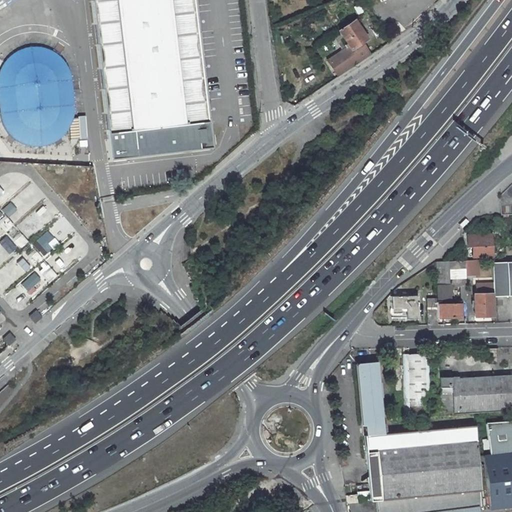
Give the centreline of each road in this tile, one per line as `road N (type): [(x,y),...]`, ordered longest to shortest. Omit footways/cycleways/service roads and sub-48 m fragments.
road 1 (motorway): [(0,511),(160,417),(245,352),(362,242),(499,79)]
road 2 (motorway): [(498,0),(298,250),(279,285)]
road 3 (motorway): [(511,21),(403,157),(279,285)]
road 4 (motorway): [(279,285),(194,355),(0,477)]
road 5 (tertiary): [(511,164),(350,324)]
road 6 (tertiary): [(456,0),(402,51),(275,130)]
road 7 (tertiary): [(251,440),(77,511)]
road 8 (tertiary): [(275,130),(150,245)]
road 9 (tertiary): [(157,273),(264,400)]
road 10 (unclassified): [(129,267),(0,370)]
road 11 (residential): [(350,324),(377,336),(511,332)]
road 12 (residential): [(275,130),(257,0)]
